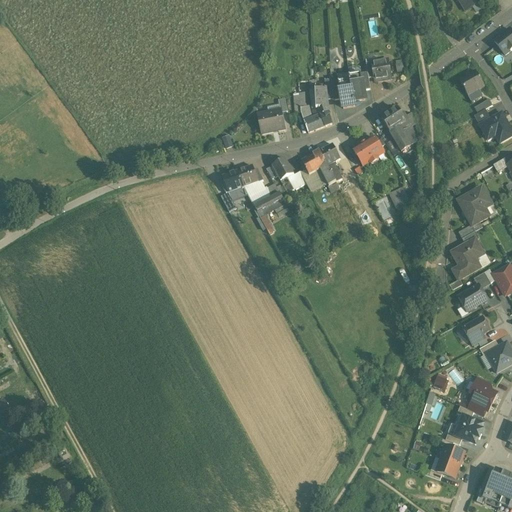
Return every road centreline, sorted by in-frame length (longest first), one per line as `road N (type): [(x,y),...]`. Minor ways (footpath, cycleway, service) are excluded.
road 1 (residential): [(193,167),(340,130),(473,43)]
road 2 (track): [(0,299),(112,511)]
road 3 (residential): [(511,149),(450,184),(441,296)]
